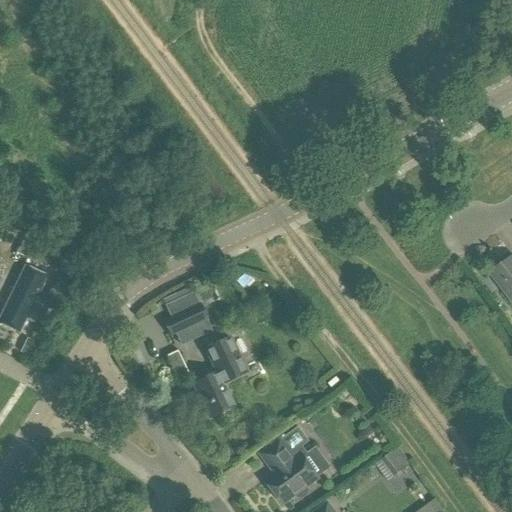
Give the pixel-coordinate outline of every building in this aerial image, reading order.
[(42,269),(45,264),(52,249),(36,241),(26,261),(42,269)] [(58,270),(65,257),(66,255),(52,248),(52,249),(45,264),(58,270)] [(511,256),(490,273),(511,302),(511,256)] [(65,257),(58,270),(57,273),(65,277),(73,261),(65,257)] [(0,327),(16,335),(44,279),(22,269),(0,313),(0,327)] [(163,322),(170,337),(207,320),(199,304),(163,322)] [(192,384),(209,419),(233,407),(223,385),(246,374),(229,338),(205,349),(216,373),(192,384)] [(166,357),(177,380),(188,375),(177,352),(166,357)] [(280,440),(261,455),(276,476),(267,482),(283,504),(295,495),(296,497),(298,497),(299,497),(302,497),(303,496),(305,495),(306,494),(307,493),(308,491),(308,490),(308,487),(307,486),(318,478),(303,457),(296,462),(294,458),(299,455),(296,452),(308,443),(298,430),(282,442),(280,440)] [(383,462),(392,476),(407,465),(398,452),(383,462)]
